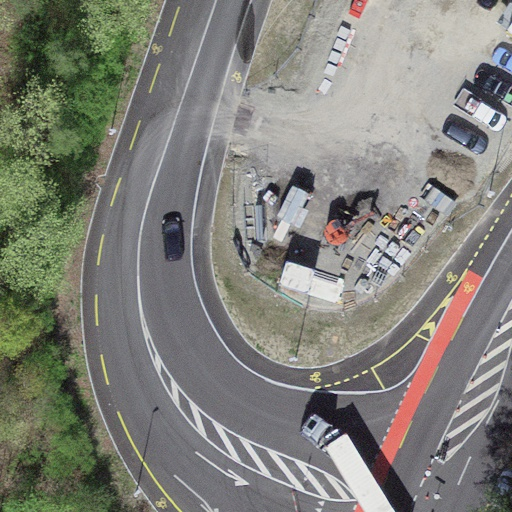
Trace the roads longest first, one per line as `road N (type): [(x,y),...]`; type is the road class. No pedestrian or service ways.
road 1 (secondary): [(205,0),(136,148),(99,311),(128,434),(190,511)]
road 2 (secondary): [(266,428),(209,378),(186,341),(170,237),(171,157),(209,0)]
road 3 (secondary): [(511,245),(451,328),(387,392),(359,407),(266,428)]
road 4 (secondary): [(511,309),(389,510)]
road 5 (secondary): [(389,510),(266,428)]
